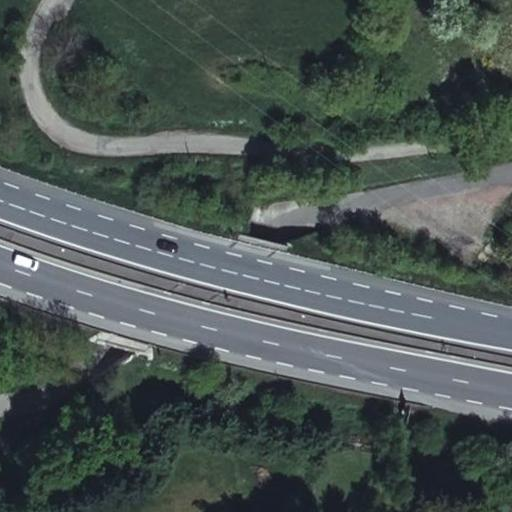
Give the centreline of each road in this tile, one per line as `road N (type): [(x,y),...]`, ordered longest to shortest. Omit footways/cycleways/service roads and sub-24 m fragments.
road 1 (unclassified): [(57,0),(30,58),(36,97),(61,137),(336,156),(511,148)]
road 2 (unclassified): [(511,177),(322,215),(112,357),(53,391),(0,405)]
road 3 (trunk): [(511,336),(178,257),(0,197)]
road 4 (trunk): [(0,268),(151,315),(511,391)]
